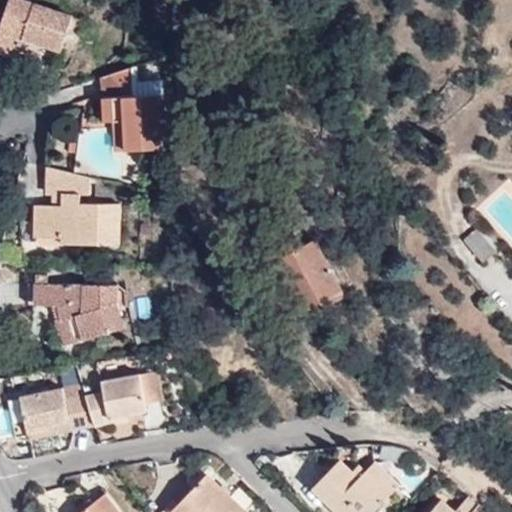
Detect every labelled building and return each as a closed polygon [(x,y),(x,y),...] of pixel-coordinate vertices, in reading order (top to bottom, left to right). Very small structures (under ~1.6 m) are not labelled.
[(74,15),(25,0),(12,0),(0,39),(0,50),(21,57),(27,39),(64,50),(74,15)] [(138,82),(139,66),(135,67),(134,95),(163,97),(163,84),(138,82)] [(134,95),(135,67),(108,75),(107,122),(119,123),(129,123),(129,151),(162,152),(163,113),(166,114),(167,97),(163,97),(134,95)] [(283,118),(257,115),(253,143),(280,146),(283,118)] [(129,123),(119,123),(118,150),(129,151),(129,123)] [(80,144),(72,143),(72,152),(79,153),(80,144)] [(92,178),(49,166),(48,193),(55,194),(54,205),(39,205),(37,236),(64,236),(63,243),(120,243),(121,205),(82,204),(82,195),(91,194),(92,178)] [(322,302),(342,292),(315,240),(304,246),(295,227),(261,244),(300,315),(324,304),(322,302)] [(480,229),(466,239),(486,259),(503,244),(488,228),(482,232),(480,229)] [(64,236),(37,236),(37,245),(64,245),(63,243),(64,236)] [(36,304),(38,283),(31,283),(29,304),(36,304)] [(120,285),(38,283),(36,304),(54,306),(62,305),(64,319),(57,321),(64,345),(126,326),(120,302),(120,285)] [(346,298),(342,292),(322,302),(324,304),(327,309),(346,298)] [(62,305),(54,306),(57,321),(64,319),(62,305)] [(55,348),(64,345),(57,321),(49,323),(55,348)] [(155,372),(141,374),(147,402),(161,400),(155,372)] [(105,390),(88,394),(99,426),(113,423),(112,419),(129,415),(148,412),(147,402),(141,374),(104,381),(105,390)] [(99,426),(88,394),(66,398),(64,388),(23,397),(31,432),(59,426),(57,423),(71,420),(73,431),(99,426)] [(0,437),(24,431),(17,404),(0,408),(0,437)] [(33,440),(73,431),(71,420),(57,423),(59,426),(31,432),(33,440)] [(361,478),(355,472),(343,461),(315,488),(340,511),(373,511),(400,485),(377,461),(367,471),(361,478)] [(362,465),(355,472),(361,478),(367,471),(362,465)] [(248,511),(210,475),(180,506),(175,502),(169,507),(173,511),(248,511)] [(83,511),(121,511),(107,494),(83,511)] [(457,511),(443,500),(433,511),(457,511)]
